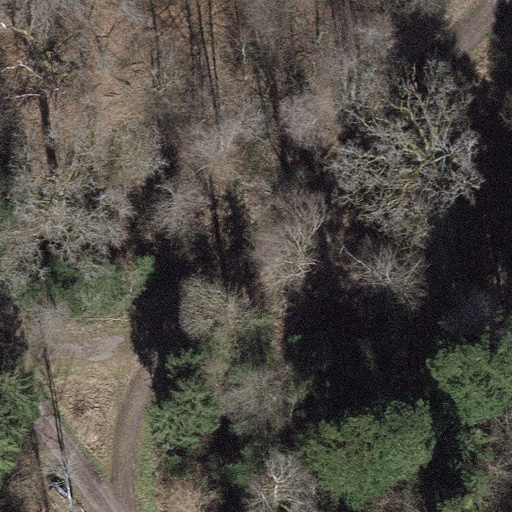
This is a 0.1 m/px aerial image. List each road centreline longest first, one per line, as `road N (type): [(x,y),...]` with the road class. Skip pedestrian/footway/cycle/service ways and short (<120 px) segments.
road 1 (track): [(0,355),(75,364),(161,334),(496,0)]
road 2 (track): [(112,511),(0,358)]
road 3 (track): [(161,334),(124,463),(119,511)]
